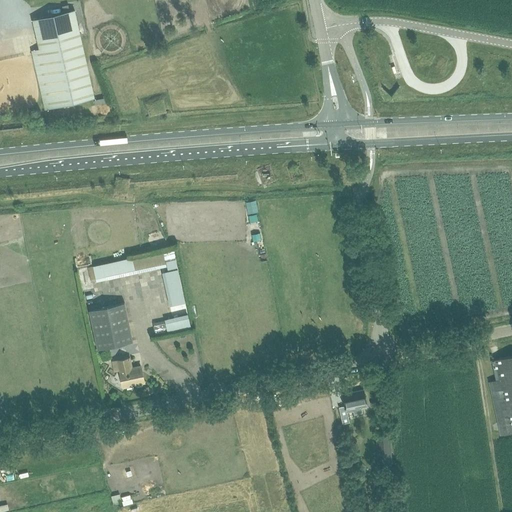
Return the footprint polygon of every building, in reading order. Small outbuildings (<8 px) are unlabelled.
[(39,49),(31,51),(44,109),(95,98),(75,9),(32,19),(39,49)] [(189,28),(200,24),(197,15),(187,18),(187,20),(175,24),(178,31),(189,27),(189,28)] [(162,101),(149,102),(150,122),(164,121),(162,101)] [(180,240),(182,248),(188,246),(187,239),(180,240)] [(133,259),(93,268),(96,282),(136,273),(133,259)] [(125,303),(89,311),(98,349),(133,342),(125,303)] [(180,310),(157,314),(159,327),(182,323),(180,310)] [(157,317),(146,317),(147,328),(158,328),(157,317)] [(489,381),(501,435),(511,432),(511,355),(492,360),(496,380),(489,381)] [(117,361),(121,377),(123,387),(144,382),(141,366),(131,369),(129,358),(117,361)] [(343,394),(345,404),(345,406),(339,407),(342,424),(349,422),(347,412),(353,411),(354,413),(363,411),(362,407),(367,406),(364,390),(343,394)] [(360,430),(363,447),(370,446),(368,438),(374,437),(372,428),(360,430)] [(358,443),(352,445),(355,453),(361,451),(358,443)] [(390,452),(377,453),(378,465),(391,465),(390,452)] [(107,498),(115,495),(113,489),(105,491),(107,498)]
